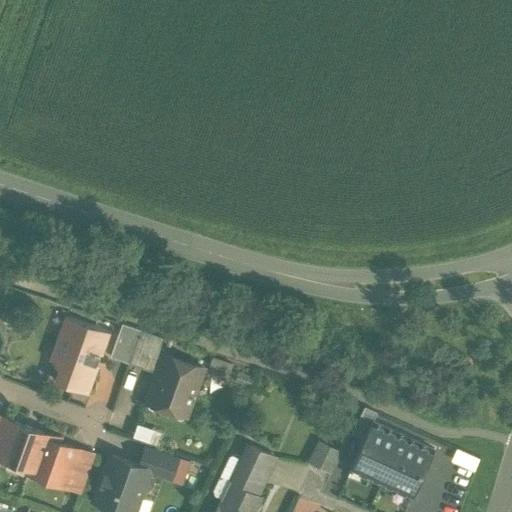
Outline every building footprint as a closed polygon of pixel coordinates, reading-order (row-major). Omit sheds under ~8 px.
[(111,331),(66,315),(51,357),(56,359),(60,368),(56,379),(90,392),(98,369),(95,368),(97,363),(99,360),(100,358),(101,355),(101,352),(103,346),(106,347),(111,331)] [(142,328),(123,322),(111,355),(130,362),(142,328)] [(165,336),(142,328),(130,362),(158,372),(166,352),(162,344),(165,336)] [(204,366),(166,352),(158,372),(149,397),(165,403),(168,409),(182,414),(188,411),(204,366)] [(377,412),(365,406),(352,432),(365,438),(374,419),(377,412)] [(71,444),(44,435),(45,431),(0,415),(0,414),(0,448),(7,451),(10,456),(31,464),(29,470),(46,476),(59,476),(71,481),(72,481),(77,466),(81,455),(71,444)] [(435,447),(374,419),(365,438),(352,467),(413,495),(435,447)] [(307,460),(331,472),(343,449),(318,439),(307,460)] [(276,455),(250,443),(238,470),(258,479),(257,480),(263,483),(276,455)] [(180,456),(146,444),(140,463),(151,467),(150,471),(172,479),(180,456)] [(457,447),(451,460),(475,470),(480,458),(457,447)] [(140,463),(112,453),(96,500),(131,511),(135,511),(150,471),(151,467),(140,463)] [(90,470),(77,466),(72,481),(71,481),(69,484),(84,489),(90,470)] [(225,498),(221,506),(219,505),(215,511),(252,511),(261,494),(252,490),(257,480),(258,479),(238,470),(233,480),(225,498)] [(233,480),(224,476),(220,478),(214,489),(216,494),(225,498),(233,480)]
